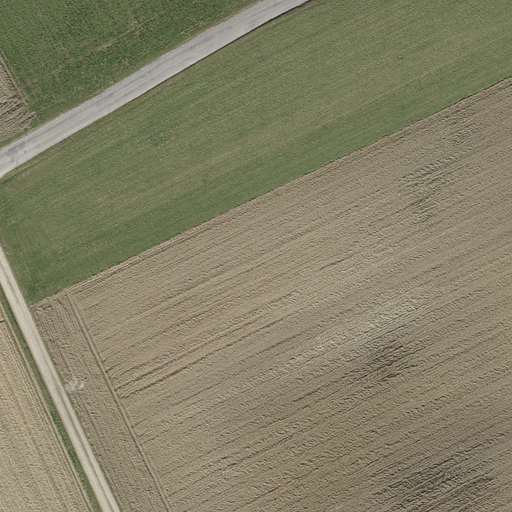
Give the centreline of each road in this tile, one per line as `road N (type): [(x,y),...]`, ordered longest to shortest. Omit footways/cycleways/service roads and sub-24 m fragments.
road 1 (tertiary): [(0,164),(288,0)]
road 2 (track): [(0,261),(112,511)]
